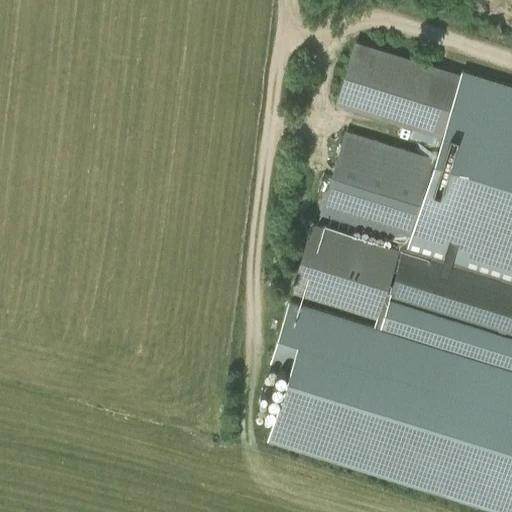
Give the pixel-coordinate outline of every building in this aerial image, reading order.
[(335,103),(442,136),(462,72),(355,39),(335,103)] [(511,85),(462,70),(462,72),(442,136),(406,250),(511,283),(511,85)] [(318,212),(408,240),(434,156),(344,129),(318,212)] [(290,290),(379,318),(400,249),(311,221),(290,290)] [(402,249),(388,296),(511,334),(511,283),(406,250),(402,249)] [(268,439),(505,511),(511,511),(511,368),(289,300),(271,359),(290,365),(268,439)]
